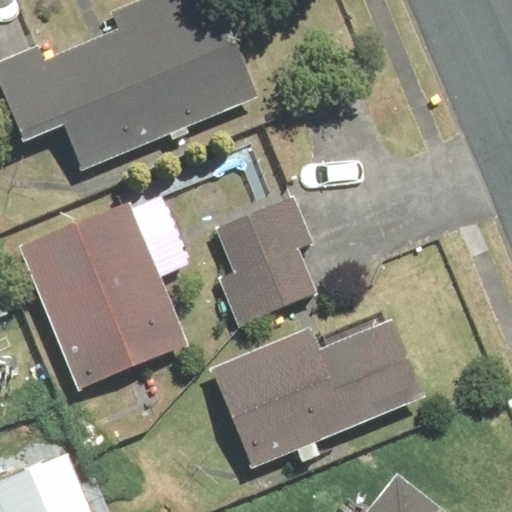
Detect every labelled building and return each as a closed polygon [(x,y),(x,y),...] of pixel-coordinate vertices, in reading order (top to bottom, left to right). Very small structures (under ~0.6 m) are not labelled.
[(61,136),(78,178),(253,106),(208,0),(149,0),(108,17),(116,36),(43,66),(37,51),(0,66),(0,99),(22,152),(61,136)] [(286,202),(213,229),(230,273),(218,277),(237,327),(321,295),(286,202)] [(125,207),(17,251),(77,398),(185,354),(125,207)] [(0,286),(0,322),(12,318),(0,286)] [(307,336),(209,376),(249,475),(422,405),(391,327),(316,357),(307,336)] [(91,511),(68,457),(0,486),(0,507),(2,511),(91,511)] [(430,511),(388,478),(361,511),(430,511)]
